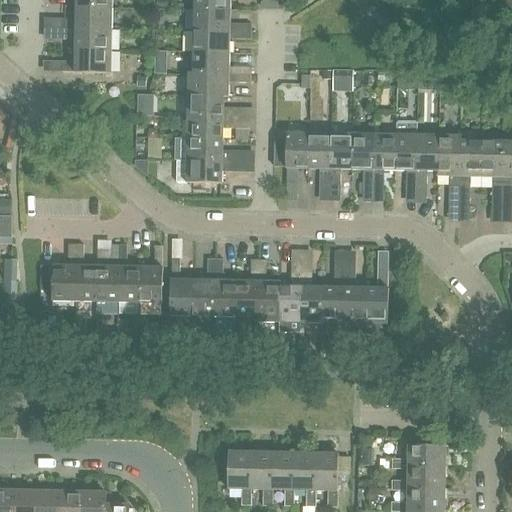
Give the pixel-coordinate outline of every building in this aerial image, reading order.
[(231,11),(231,0),(195,0),(195,11),(231,11)] [(112,31),(113,8),(77,7),(76,19),(64,19),(63,30),(112,31)] [(231,25),(231,11),(195,11),(195,33),(252,34),(252,26),(231,25)] [(112,53),(112,31),(63,30),(63,41),(76,41),(76,52),(112,53)] [(252,42),(252,34),(195,33),(194,55),(230,55),(230,41),(252,42)] [(111,75),(112,53),(76,52),(76,63),(63,63),(63,74),(75,74),(75,75),(111,75)] [(194,55),(194,75),(251,76),(251,69),(230,69),(230,55),(194,55)] [(352,86),(352,74),(334,74),(334,86),(352,86)] [(188,99),(224,99),(230,99),(230,85),(251,85),(251,76),(194,75),(189,75),(188,99)] [(471,93),(471,83),(462,83),(462,93),(471,93)] [(188,119),(237,119),(237,109),(224,109),(224,99),(188,99),(188,119)] [(237,131),(237,119),(188,119),(188,141),(223,141),(224,131),(237,131)] [(398,137),(397,172),(407,173),(406,185),(418,186),(420,137),(420,124),(398,124),(398,137)] [(281,170),(287,171),(288,171),(288,183),(298,183),(298,171),(309,171),(310,135),(288,135),(288,140),(276,140),(276,169),(281,169),(281,170)] [(332,136),(310,135),(309,171),(320,171),(320,184),(330,184),(332,136)] [(354,136),(332,136),(330,184),(342,184),(342,172),(353,172),(354,136)] [(354,136),(353,172),(364,172),(364,185),(374,185),(376,136),(354,136)] [(398,137),(376,136),(374,185),(385,185),(385,172),(397,172),(398,137)] [(439,138),(420,137),(418,186),(428,186),(428,173),(438,173),(439,138)] [(439,138),(438,173),(438,178),(450,179),(450,191),(460,191),(462,143),(462,138),(439,138)] [(188,141),(187,163),(236,163),(237,153),(223,152),(223,141),(188,141)] [(484,143),(462,143),(460,191),(471,191),(471,179),(483,179),(484,143)] [(484,143),(483,179),(493,179),(492,192),(504,192),(505,144),(484,143)] [(236,163),(187,163),(178,163),(178,185),(223,185),(223,174),(236,174),(236,163)] [(0,238),(12,239),(12,229),(12,218),(0,217),(0,238)] [(75,303),(77,246),(69,246),(68,267),(54,267),(53,281),(53,303),(75,303)] [(75,303),(97,303),(98,268),(84,267),(84,246),(77,246),(75,303)] [(97,303),(119,304),(120,247),(112,247),(112,268),(98,268),(97,303)] [(119,304),(140,304),(141,268),(127,268),(127,247),(120,247),(119,304)] [(140,304),(163,305),(163,281),(164,269),(163,269),(163,248),(155,248),(154,269),(141,268),(140,304)] [(193,317),(194,281),(180,281),(181,260),(173,260),(172,281),(171,281),(171,317),(193,317)] [(214,318),(216,260),(208,260),(208,282),(194,281),(193,317),(214,318)] [(237,318),(237,282),(223,282),(224,261),(216,260),(214,318),(237,318)] [(257,319),(258,261),(252,261),(251,283),(237,282),(237,318),(257,319)] [(281,324),(281,288),(281,283),(267,283),(267,262),(258,261),(257,319),(257,323),(280,324),(281,324)] [(302,324),(302,271),(292,271),(291,288),(281,288),(281,324),(280,324),(280,334),(301,334),(301,324),(302,324)] [(323,325),(324,289),(313,289),(313,281),(313,271),(302,271),(302,324),(323,325)] [(343,335),(346,272),(335,271),(334,289),(324,289),(323,325),(323,335),(343,335)] [(366,335),(367,290),(356,289),(357,281),(356,272),(346,272),(343,335),(366,335)] [(367,290),(366,335),(388,336),(389,290),(388,290),(389,281),(389,273),(379,273),(378,290),(367,290)] [(17,276),(4,275),(4,283),(17,284),(17,276)] [(4,292),(17,293),(17,284),(5,284),(4,292)] [(16,332),(16,319),(1,319),(1,331),(16,332)] [(42,347),(53,347),(53,333),(42,332),(42,347)] [(116,348),(116,346),(117,336),(96,336),(96,346),(96,348),(116,348)] [(409,461),(398,460),(393,460),(393,470),(409,470),(446,471),(446,447),(409,447),(409,461)] [(251,506),(252,490),(253,453),(229,453),(228,489),(242,490),(242,506),(251,506)] [(273,507),(273,491),(274,454),(253,453),(252,490),(264,490),(263,506),(273,507)] [(294,507),(295,491),(296,454),(274,454),(273,491),(285,491),(285,507),(294,507)] [(296,454),(295,491),(307,491),(307,507),(316,507),(317,491),(318,454),(296,454)] [(318,454),(317,491),(329,491),(328,508),(338,508),(339,491),(338,491),(339,455),(318,454)] [(445,493),(446,471),(409,470),(408,482),(392,482),(392,491),(408,492),(445,493)] [(13,511),(13,492),(0,491),(0,511),(13,511)] [(35,511),(36,493),(13,492),(13,511),(35,511)] [(444,511),(445,493),(408,492),(408,504),(392,503),(391,511),(444,511)] [(58,511),(59,493),(36,493),(35,511),(58,511)] [(59,493),(58,511),(81,511),(81,493),(59,493)] [(107,494),(81,493),(81,511),(106,511),(106,506),(107,494)]
